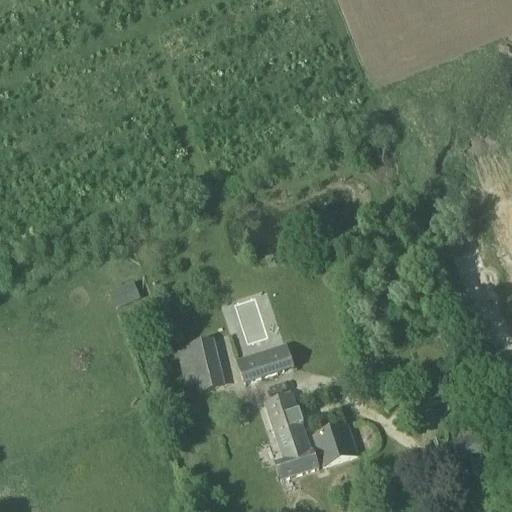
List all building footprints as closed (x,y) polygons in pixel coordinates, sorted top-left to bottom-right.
[(138,301),(132,287),(109,296),(115,311),(138,301)] [(511,317),(501,321),(506,337),(511,334),(511,317)] [(230,348),(237,376),(285,364),(279,337),(230,348)] [(175,349),(185,389),(198,386),(200,395),(225,389),(213,340),(175,349)] [(265,409),(283,465),(310,456),(292,400),(265,409)] [(317,454),(310,456),(283,465),(275,467),(280,486),(357,461),(347,431),(313,442),(317,454)] [(488,477),(483,461),(470,465),(476,481),(488,477)]
